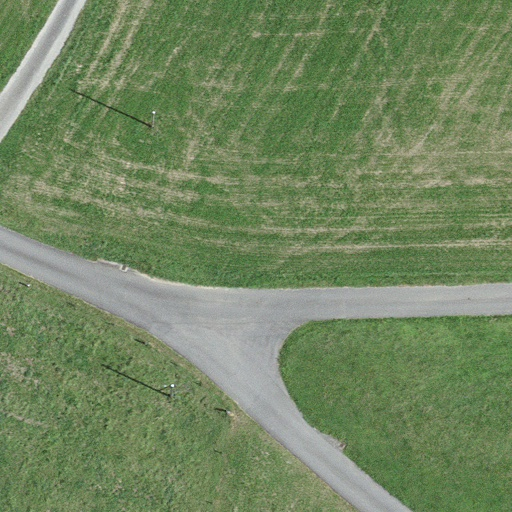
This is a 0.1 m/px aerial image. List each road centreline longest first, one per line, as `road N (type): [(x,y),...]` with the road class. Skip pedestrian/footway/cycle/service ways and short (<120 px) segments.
road 1 (unclassified): [(384,511),(195,335)]
road 2 (unclassified): [(0,242),(195,335)]
